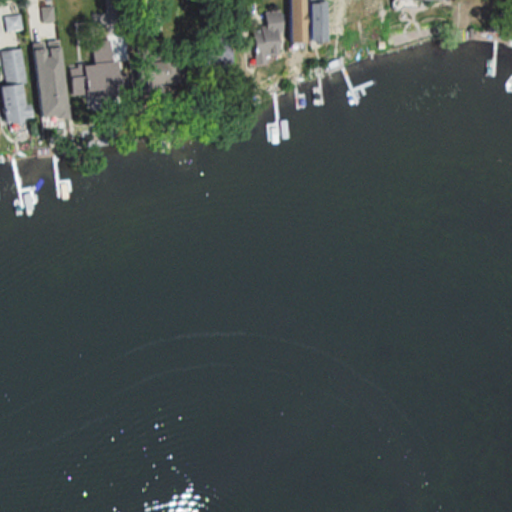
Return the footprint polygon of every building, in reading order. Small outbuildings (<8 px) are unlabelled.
[(285,0),(286,41),(302,40),(301,0),(285,0)] [(305,0),(306,40),(322,40),(321,0),(305,0)] [(39,4),(39,20),(53,20),(52,4),(39,4)] [(251,63),(263,63),(263,54),(275,53),(274,29),(279,28),(279,10),(260,11),(261,29),(250,29),(251,63)] [(20,28),(18,13),(2,14),(4,30),(20,28)] [(30,41),(37,119),(65,117),(57,38),(30,41)] [(21,103),(19,80),(0,82),(0,100),(2,121),(29,118),(27,102),(21,103)]
